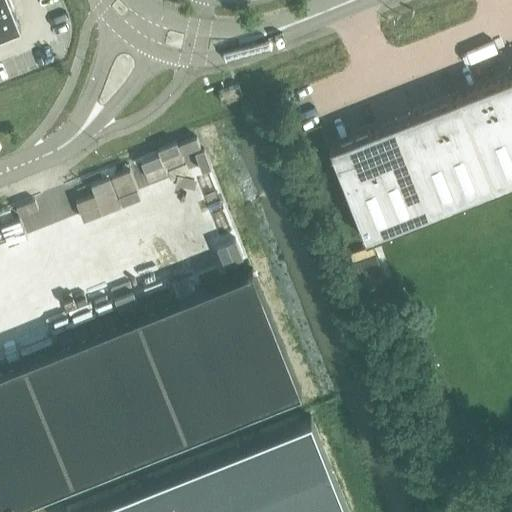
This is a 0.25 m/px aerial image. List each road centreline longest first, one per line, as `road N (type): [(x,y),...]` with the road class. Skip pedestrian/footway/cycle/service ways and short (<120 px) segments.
road 1 (unclassified): [(147,31),(226,47),(351,0)]
road 2 (unclassified): [(0,173),(81,131),(147,31)]
